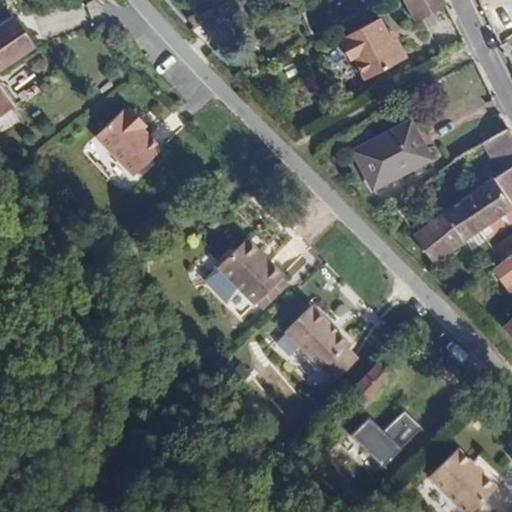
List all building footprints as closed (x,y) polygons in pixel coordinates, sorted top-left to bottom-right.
[(406,0),(417,21),(448,6),(445,0),(406,0)] [(511,2),(487,18),(501,46),(511,36),(511,2)] [(15,18),(4,25),(23,54),(35,46),(15,18)] [(409,59),(400,42),(395,45),(389,34),(380,19),(344,37),(345,39),(341,42),(350,59),(354,57),(365,79),(409,59)] [(0,28),(0,70),(23,54),(4,25),(0,28)] [(395,45),(400,42),(394,31),(389,34),(395,45)] [(0,117),(12,109),(0,92),(0,117)] [(142,115),(131,101),(127,105),(124,104),(93,138),(133,177),(163,145),(140,119),(142,115)] [(352,151),(353,152),(373,189),(428,158),(409,121),(352,151)] [(511,146),(511,132),(509,127),(486,142),(496,157),(511,146)] [(511,166),(511,146),(496,157),(505,171),(511,166)] [(511,166),(505,171),(494,179),(511,204),(511,166)] [(461,202),(481,232),(511,210),(511,204),(494,179),(487,183),(461,202)] [(461,202),(415,235),(436,263),(470,238),(475,248),(487,241),(481,232),(461,202)] [(262,249),(248,234),(219,263),(256,300),(285,272),(272,258),(265,259),(261,254),(262,249)] [(511,293),(511,254),(493,269),(511,293)] [(352,342),(313,301),(286,328),(325,368),(329,363),(339,374),(358,356),(348,346),(352,342)] [(370,372),(349,394),(364,408),(393,378),(378,363),(370,372)] [(425,381),(415,389),(420,397),(422,401),(397,425),(407,437),(439,406),(430,395),(434,390),(425,381)] [(473,462),(459,447),(430,476),(466,511),(471,511),(497,487),(484,472),(478,473),(471,466),(473,462)]
